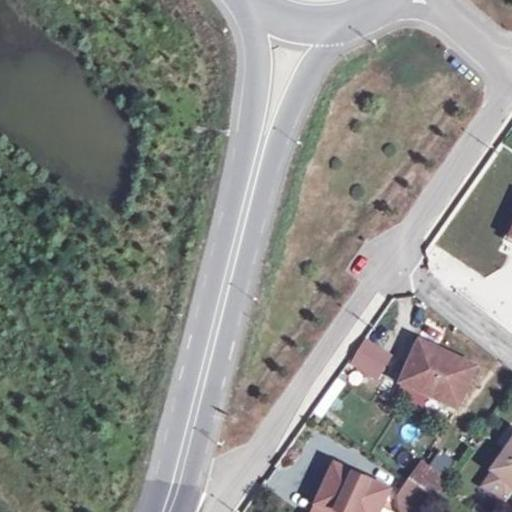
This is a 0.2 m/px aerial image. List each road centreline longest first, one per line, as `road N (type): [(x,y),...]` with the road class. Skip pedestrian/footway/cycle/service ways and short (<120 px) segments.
road 1 (secondary): [(167,511),(257,163)]
road 2 (residential): [(392,260),(260,444)]
road 3 (residential): [(511,83),(392,260)]
road 4 (secondary): [(257,163),(322,45),(351,21)]
road 5 (secondary): [(241,0),(254,29),(260,88),(257,163)]
road 6 (residential): [(511,354),(392,260)]
